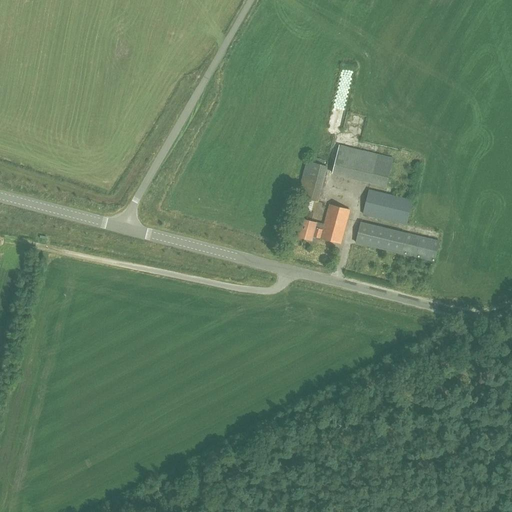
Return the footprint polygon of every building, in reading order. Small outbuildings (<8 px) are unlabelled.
[(194,10),(182,30),(185,32),(198,12),(194,10)] [(398,159),(337,144),(335,155),(339,156),(335,174),(391,188),(398,159)] [(328,166),(313,162),(307,161),(298,196),(318,201),(328,166)] [(370,202),(367,216),(411,227),(414,213),(370,202)] [(341,244),(350,210),(330,205),(324,224),(316,222),(316,223),(312,221),(314,213),(306,211),(303,219),(298,237),(312,240),(313,236),(341,244)] [(435,262),(440,240),(361,221),(356,243),(435,262)]
